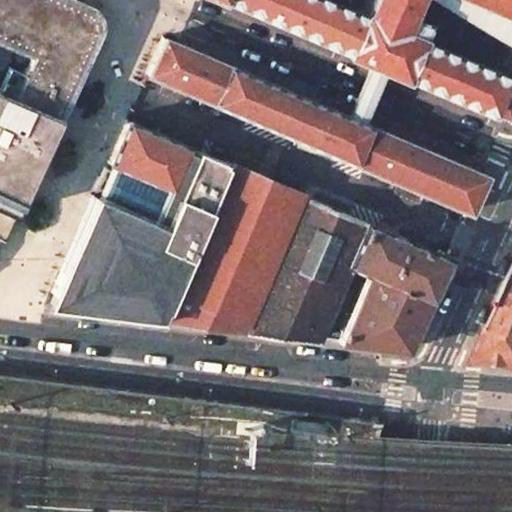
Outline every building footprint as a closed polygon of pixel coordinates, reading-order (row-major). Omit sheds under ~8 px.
[(84,2),(78,0),(0,0),(0,91),(57,115),(91,40),(95,31),(84,2)] [(229,0),(344,49),(360,12),(331,0),(229,0)] [(361,10),(360,12),(344,49),(344,51),(370,62),(383,68),(401,76),(401,74),(510,120),(511,115),(511,88),(501,83),(505,74),(418,37),(425,21),(406,13),(411,0),(421,0),(509,47),(511,38),(511,20),(510,19),(511,16),(511,0),(367,0),(362,11),(361,10)] [(345,114),(162,36),(144,74),(468,212),(485,174),(360,121),(345,114)] [(357,89),(345,114),(360,121),(371,95),(383,68),(370,62),(357,89)] [(36,163),(57,115),(0,91),(0,205),(15,212),(36,163)] [(127,315),(159,319),(224,163),(220,162),(222,158),(201,149),(200,153),(185,147),(186,144),(124,118),(107,158),(106,158),(104,161),(113,165),(106,181),(98,199),(89,195),(57,265),(58,266),(48,288),(95,310),(97,306),(127,313),(127,315)] [(159,319),(320,339),(351,266),(346,264),(364,220),(226,160),(224,163),(159,319)] [(447,257),(364,220),(346,264),(351,266),(364,271),(335,341),(404,350),(447,257)] [(511,293),(482,359),(511,362),(511,293)]
